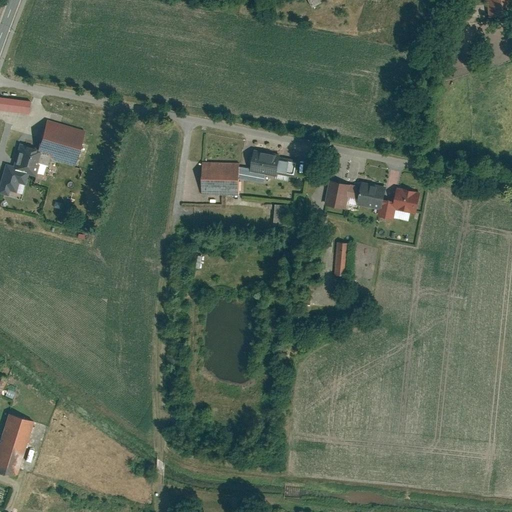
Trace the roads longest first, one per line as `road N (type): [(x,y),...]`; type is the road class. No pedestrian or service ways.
road 1 (residential): [(0,83),(511,187)]
road 2 (track): [(164,511),(157,354),(188,122)]
